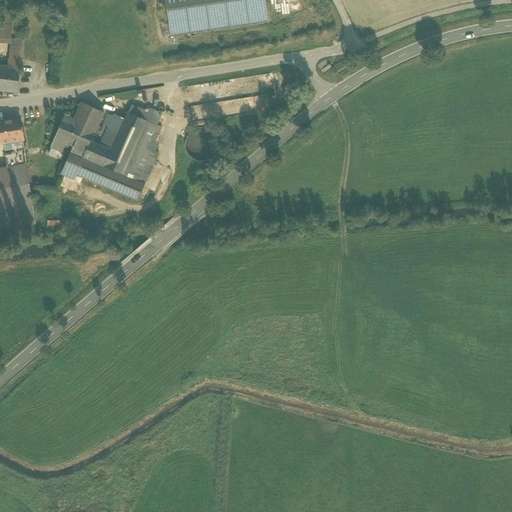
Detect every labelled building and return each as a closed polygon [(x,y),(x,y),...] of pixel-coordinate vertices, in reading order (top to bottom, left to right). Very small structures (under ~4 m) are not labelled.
[(265,0),(165,0),(170,33),(268,19),(265,0)] [(0,38),(11,39),(11,31),(12,25),(0,24),(0,38)] [(0,91),(18,93),(25,39),(11,39),(10,44),(10,53),(9,59),(8,59),(8,66),(0,65),(0,91)] [(252,74),(253,94),(272,93),(271,73),(252,74)] [(115,94),(116,101),(136,98),(139,90),(115,94)] [(70,154),(82,160),(83,157),(137,180),(145,163),(112,149),(100,144),(91,140),(104,113),(82,102),(74,119),(74,120),(83,123),(73,146),(70,154)] [(158,116),(132,105),(125,119),(112,149),(145,163),(148,156),(142,154),(155,124),(158,116)] [(114,114),(100,144),(112,149),(125,119),(114,114)] [(63,151),(66,143),(73,146),(83,123),(74,120),(74,119),(65,116),(52,147),(63,151)] [(17,151),(24,150),(19,123),(0,125),(0,141),(3,141),(5,153),(17,151)] [(161,127),(155,124),(142,154),(148,156),(145,163),(137,180),(83,157),(82,160),(83,160),(76,174),(77,174),(138,200),(145,184),(145,183),(158,152),(151,149),(161,127)] [(59,158),(63,151),(52,147),(48,154),(59,158)] [(17,151),(5,153),(7,167),(19,165),(17,151)] [(82,160),(70,154),(61,173),(75,179),(77,174),(76,174),(83,160),(82,160)] [(19,165),(7,167),(0,167),(0,228),(36,223),(32,203),(26,164),(19,165)]
